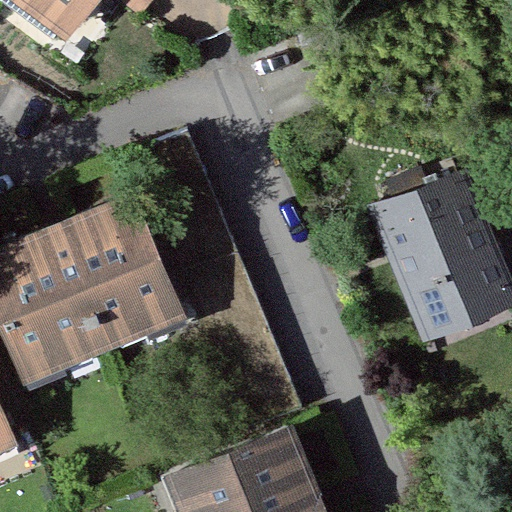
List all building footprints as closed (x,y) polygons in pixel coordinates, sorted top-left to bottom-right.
[(20,0),(66,33),(89,0),(123,0),(141,13),(150,0),(20,0)] [(511,302),(511,270),(467,160),(372,198),(428,337),(511,302)] [(53,214),(106,344),(186,311),(132,182),(53,214)] [(106,344),(53,214),(0,236),(0,322),(23,378),(106,344)] [(0,400),(0,444),(16,438),(0,400)] [(165,469),(182,511),(289,511),(327,497),(294,416),(165,469)] [(289,511),(333,511),(327,497),(289,511)]
